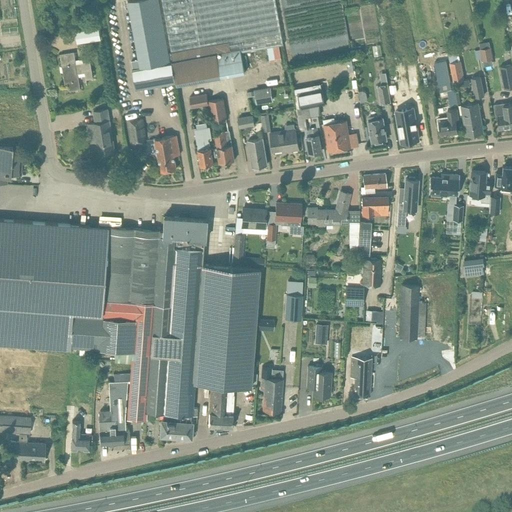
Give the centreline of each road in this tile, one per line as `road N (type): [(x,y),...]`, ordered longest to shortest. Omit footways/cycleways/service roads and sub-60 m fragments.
road 1 (residential): [(0,497),(382,403),(511,345)]
road 2 (residential): [(48,154),(54,171),(70,178),(180,192),(511,146)]
road 3 (motorway): [(511,401),(330,453),(71,511)]
road 4 (motorway): [(190,511),(511,426)]
road 5 (unknown): [(383,333),(394,161)]
road 6 (unclassified): [(48,154),(23,0)]
